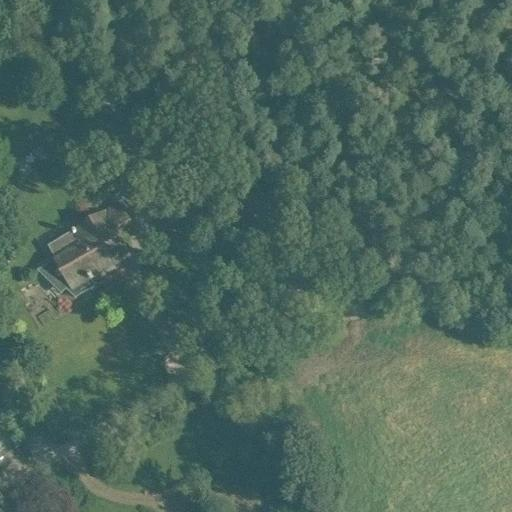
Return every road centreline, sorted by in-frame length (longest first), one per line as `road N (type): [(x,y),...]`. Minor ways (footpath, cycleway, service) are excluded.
road 1 (unclassified): [(0,484),(177,389),(229,350),(265,263),(272,187)]
road 2 (track): [(272,187),(293,0)]
road 3 (track): [(495,314),(402,284),(327,297)]
